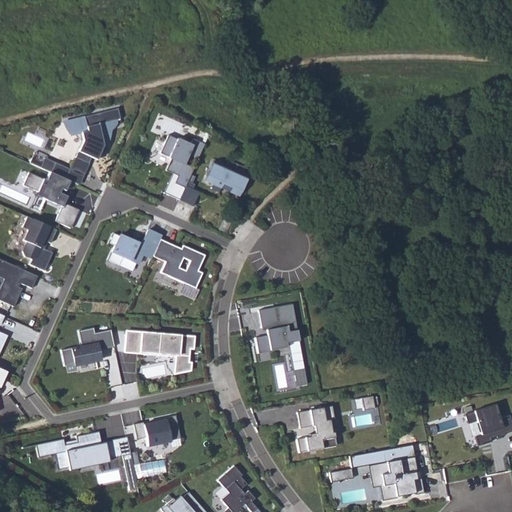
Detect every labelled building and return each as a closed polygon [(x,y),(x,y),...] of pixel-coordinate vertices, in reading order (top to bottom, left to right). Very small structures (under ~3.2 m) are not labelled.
[(73,157),(87,163),(94,147),(99,149),(101,144),(106,144),(110,125),(115,123),(115,119),(118,118),(115,108),(65,120),(69,135),(79,132),(81,140),(73,157)] [(194,157),(201,142),(190,137),(187,143),(165,133),(156,151),(168,157),(162,169),(169,172),(174,174),(171,181),(168,180),(163,192),(176,198),(190,166),(181,162),(185,153),(194,157)] [(32,152),(28,161),(49,171),(51,172),(55,162),(32,152)] [(72,181),(78,184),(88,163),(87,163),(73,157),(68,168),(64,178),(72,181)] [(238,196),(247,177),(212,161),(204,181),(238,196)] [(68,168),(55,162),(51,172),(64,178),(68,168)] [(49,171),(46,179),(28,171),(22,184),(37,191),(35,194),(61,206),(55,220),(71,227),(79,209),(66,203),(69,196),(59,192),(61,188),(65,190),(67,186),(69,188),(72,181),(64,178),(51,172),(49,171)] [(174,174),(169,172),(160,191),(163,192),(168,180),(171,181),(174,174)] [(56,229),(27,216),(22,226),(27,229),(23,239),(27,241),(22,251),(24,255),(31,258),(29,263),(44,270),(52,252),(42,247),(45,240),(50,242),(56,229)] [(157,238),(158,234),(145,228),(139,241),(138,243),(126,238),(116,233),(116,235),(110,232),(106,241),(112,244),(105,259),(115,264),(119,255),(133,261),(135,262),(139,253),(148,257),(149,255),(157,238)] [(199,272),(195,269),(202,254),(179,244),(178,247),(157,238),(149,255),(162,261),(157,271),(192,287),(199,272)] [(133,261),(119,255),(115,264),(129,270),(133,261)] [(31,288),(37,275),(0,258),(0,274),(6,277),(0,289),(0,300),(13,307),(22,288),(18,287),(16,286),(17,282),(19,283),(31,288)] [(289,302),(255,308),(258,326),(264,325),(265,333),(252,336),(255,351),(257,351),(257,350),(267,348),(267,349),(273,348),(273,346),(283,344),(283,341),(296,339),(289,302)] [(91,349),(111,345),(108,328),(91,332),(90,326),(75,329),(79,345),(69,347),(69,346),(58,349),(61,364),(93,358),(91,349)] [(191,336),(123,330),(121,351),(136,352),(136,351),(146,352),(147,348),(154,348),(154,352),(173,354),(171,372),(187,369),(188,361),(185,361),(186,347),(190,348),(191,336)] [(306,382),(303,366),(293,368),(295,384),(306,382)] [(358,397),(361,409),(372,407),(370,395),(358,397)] [(296,451),(333,444),(331,430),(329,431),(326,419),(331,418),(328,404),(294,410),(297,426),(315,423),(316,431),(306,432),(306,435),(294,437),(296,451)] [(492,404),(462,413),(465,422),(474,419),(478,433),(472,435),(475,445),(483,442),(489,441),(488,437),(494,435),(494,437),(502,434),(502,433),(511,429),(507,414),(496,417),(492,404)] [(140,421),(130,423),(133,438),(142,436),(144,445),(167,440),(167,439),(177,437),(172,414),(161,416),(162,418),(140,423),(140,421)] [(127,451),(123,435),(101,439),(101,441),(98,441),(95,429),(72,434),(73,438),(74,440),(61,443),(61,440),(60,437),(32,443),(35,455),(51,452),(53,460),(63,457),(65,465),(78,462),(77,459),(90,457),(91,460),(119,454),(121,465),(129,463),(127,451)] [(133,450),(127,451),(129,463),(136,462),(133,450)] [(414,456),(375,464),(377,475),(380,475),(382,485),(379,486),(381,500),(396,498),(396,496),(405,495),(414,493),(414,494),(423,493),(420,478),(415,479),(414,472),(417,472),(414,456)] [(63,457),(53,460),(55,468),(65,465),(63,457)] [(132,476),(129,463),(121,465),(124,478),(132,476)] [(241,503),(248,511),(254,507),(248,500),(252,497),(244,489),(241,492),(237,488),(244,483),(237,475),(239,474),(231,464),(214,479),(225,492),(217,498),(224,507),(218,511),(236,511),(239,509),(237,506),(241,503)] [(375,464),(367,465),(371,487),(379,486),(382,485),(380,475),(377,475),(375,464)] [(351,468),(341,470),(342,480),(352,478),(351,468)] [(330,482),(342,480),(341,470),(328,472),(330,482)] [(132,476),(124,478),(126,488),(134,486),(132,476)] [(203,511),(187,492),(178,501),(175,502),(172,498),(159,510),(160,511),(203,511)]
